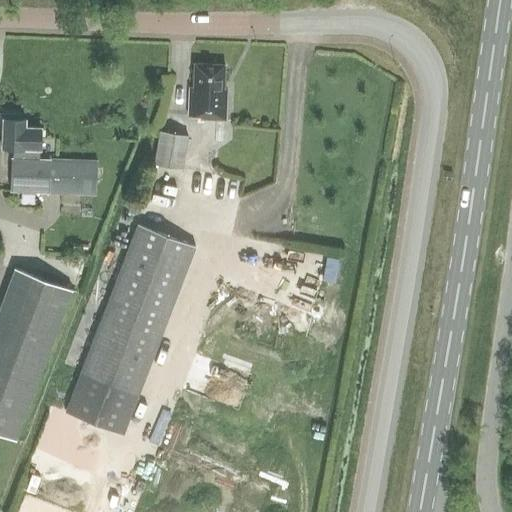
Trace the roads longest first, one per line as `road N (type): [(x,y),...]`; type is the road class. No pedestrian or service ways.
road 1 (tertiary): [(367,511),(431,91),(412,45),(387,27),(354,20),(0,21)]
road 2 (primary): [(417,511),(496,0)]
road 3 (unclassified): [(491,511),(486,453),(511,279)]
